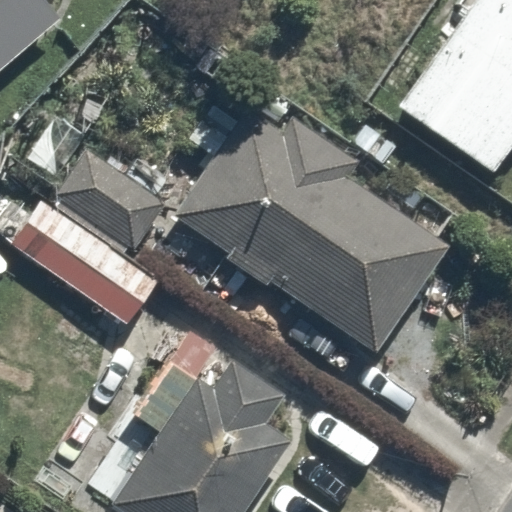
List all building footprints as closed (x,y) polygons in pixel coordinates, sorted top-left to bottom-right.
[(0,0),(0,52),(48,13),(37,0),(0,0)] [(488,177),(511,140),(511,0),(443,0),(376,104),(488,177)] [(351,134),(392,67),(356,45),(315,112),(351,134)] [(148,214),(153,217),(207,248),(197,264),(256,298),(264,285),(365,343),(443,207),(225,81),(148,214)] [(28,108),(0,156),(0,165),(123,238),(155,183),(28,108)] [(15,180),(0,200),(0,245),(118,329),(154,277),(15,180)] [(276,380),(221,346),(200,380),(172,363),(87,499),(107,511),(218,511),(273,425),(255,414),(276,380)]
